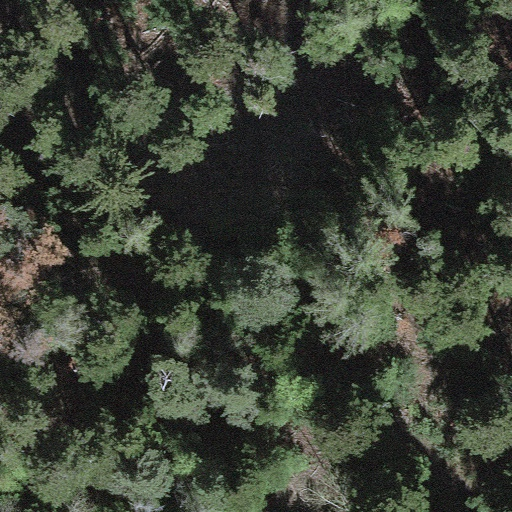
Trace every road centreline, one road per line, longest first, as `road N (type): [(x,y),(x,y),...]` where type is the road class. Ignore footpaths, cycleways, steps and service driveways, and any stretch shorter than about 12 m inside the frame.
road 1 (motorway): [(70,0),(320,511)]
road 2 (motorway): [(511,154),(436,0)]
